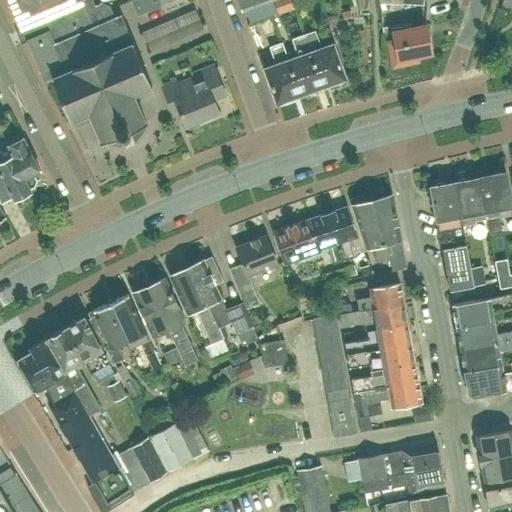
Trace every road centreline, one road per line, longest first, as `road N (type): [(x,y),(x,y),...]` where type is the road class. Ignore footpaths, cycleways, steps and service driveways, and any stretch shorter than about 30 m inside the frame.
road 1 (residential): [(398,130),(452,422)]
road 2 (residential): [(209,467),(452,422)]
road 3 (residential): [(0,51),(99,238)]
road 4 (tertiary): [(277,165),(99,238)]
road 5 (residential): [(277,165),(216,0)]
road 6 (residential): [(78,511),(0,384)]
road 7 (tertiary): [(398,130),(277,165)]
